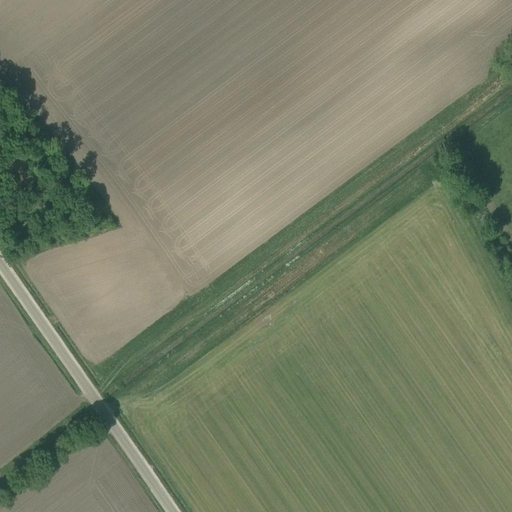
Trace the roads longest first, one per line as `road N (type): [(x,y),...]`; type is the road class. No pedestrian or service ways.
road 1 (unclassified): [(172,511),(0,262)]
road 2 (track): [(0,490),(100,409)]
